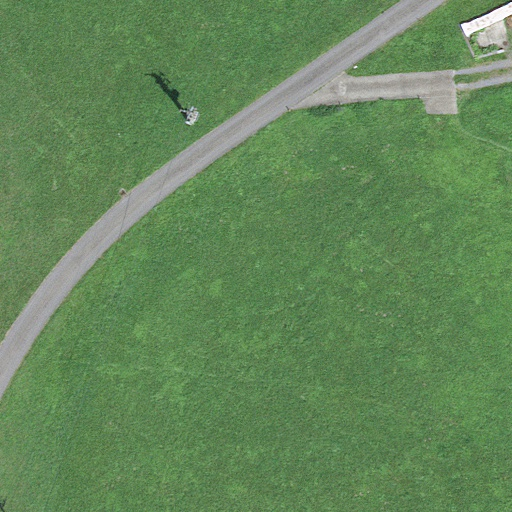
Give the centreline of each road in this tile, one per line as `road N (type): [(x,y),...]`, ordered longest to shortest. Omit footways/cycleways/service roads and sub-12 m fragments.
road 1 (residential): [(0,381),(55,286),(114,224),(178,168),(428,0)]
road 2 (track): [(511,68),(425,86),(290,90)]
